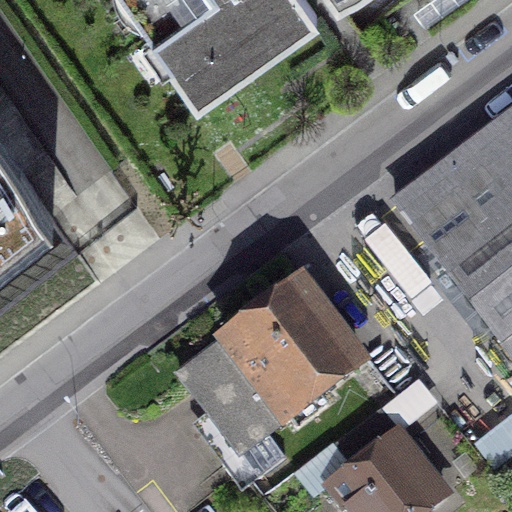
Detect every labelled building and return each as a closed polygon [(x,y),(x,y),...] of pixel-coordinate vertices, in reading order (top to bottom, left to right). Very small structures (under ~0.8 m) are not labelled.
[(122,0),(208,128),(399,0),(122,0)] [(511,114),(396,204),(511,357),(511,114)] [(0,282),(70,233),(0,133),(0,282)] [(298,285),(179,376),(238,454),(287,418),(295,428),(324,405),(317,396),(358,364),(332,330),(336,326),(320,305),(315,309),(298,285)] [(352,469),(330,486),(350,511),(423,511),(442,497),(375,412),(333,445),(352,469)]
